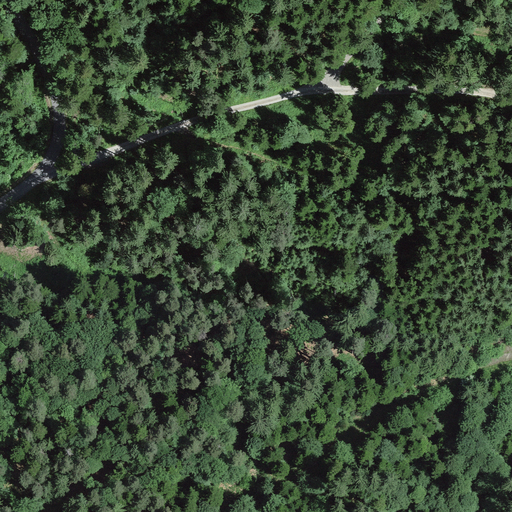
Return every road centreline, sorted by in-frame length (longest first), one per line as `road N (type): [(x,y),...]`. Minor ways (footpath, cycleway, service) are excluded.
road 1 (track): [(38,175),(212,112),(325,85),(511,96)]
road 2 (track): [(502,361),(453,379),(229,511)]
road 3 (unclassified): [(0,205),(48,163),(59,116),(43,62),(8,0)]
